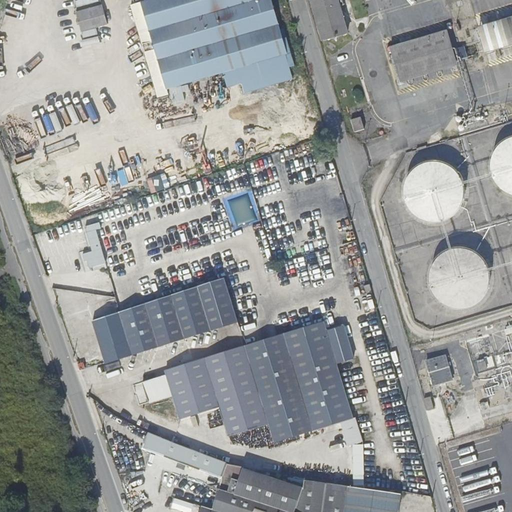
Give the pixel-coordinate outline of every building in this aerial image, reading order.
[(168,92),(167,87),(289,46),(282,23),(278,24),(269,0),(139,0),(128,4),(158,95),(168,92)] [(349,12),(345,0),(312,0),(327,48),(353,40),(345,14),(349,12)] [(451,40),(408,52),(418,88),(461,75),(451,40)] [(14,111),(28,149),(100,123),(86,85),(14,111)] [(511,196),(511,195),(511,140),(507,143),(501,148),(497,153),(494,160),(493,167),(494,174),(496,181),(500,187),(506,192),(511,196)] [(428,219),(434,221),(439,221),(444,220),(450,218),(455,216),(460,212),(464,206),(467,200),(468,194),(468,187),(466,181),(464,176),(461,172),(456,167),(450,164),(443,161),(436,161),(430,163),(424,165),(418,169),(414,174),(411,180),(409,186),(408,191),(409,197),(411,203),(414,208),(418,213),(423,217),(428,219)] [(355,237),(330,245),(333,256),(358,248),(355,237)] [(453,306),(459,307),(464,307),(469,307),(475,305),(479,302),(484,298),(488,293),(491,287),(492,281),(492,274),(491,268),(488,263),(485,259),(481,254),(475,251),(468,248),(460,248),(455,250),(448,252),(443,256),(438,261),(436,267),(434,273),(433,278),(434,284),(435,289),(439,295),(443,300),(448,303),(453,306)] [(238,321),(225,279),(172,296),(187,338),(238,321)] [(108,365),(187,338),(172,296),(94,321),(108,365)] [(271,426),(277,444),(357,418),(340,366),(357,361),(346,327),(329,333),(324,320),(166,371),(169,378),(145,385),(152,406),(174,399),(182,420),(221,408),(231,439),(271,426)] [(444,356),(425,362),(429,374),(448,368),(444,356)] [(429,395),(423,397),(427,410),(433,408),(429,395)] [(225,483),(229,470),(149,441),(145,455),(181,468),(190,471),(225,483)] [(306,511),(307,492),(245,474),(245,476),(235,473),(230,487),(240,490),(238,499),(222,494),(216,511),(206,511),(205,511),(204,511),(306,511)] [(347,511),(350,486),(307,480),(307,492),(306,511),(347,511)] [(352,487),(348,511),(399,511),(402,493),(352,487)]
